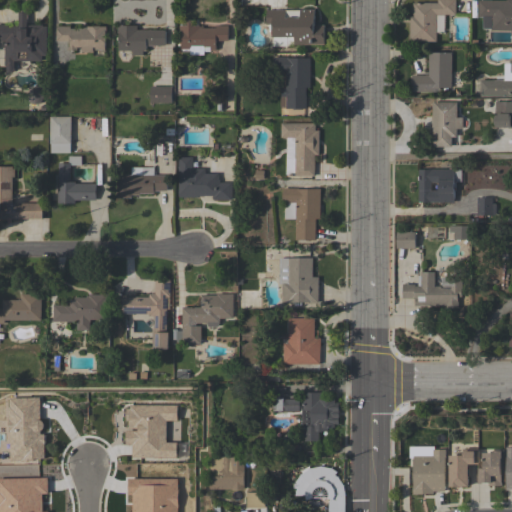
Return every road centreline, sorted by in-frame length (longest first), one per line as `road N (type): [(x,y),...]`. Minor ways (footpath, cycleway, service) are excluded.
road 1 (residential): [(370,381),(374,0)]
road 2 (residential): [(0,250),(195,249)]
road 3 (residential): [(370,381),(360,413),(358,511)]
road 4 (residential): [(379,511),(379,414),(370,381)]
